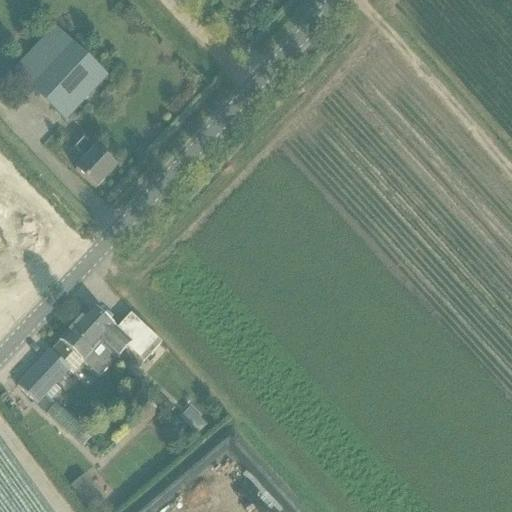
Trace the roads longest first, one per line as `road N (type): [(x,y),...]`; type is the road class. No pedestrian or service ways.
road 1 (unclassified): [(0,370),(340,0)]
road 2 (unknown): [(511,174),(371,0)]
